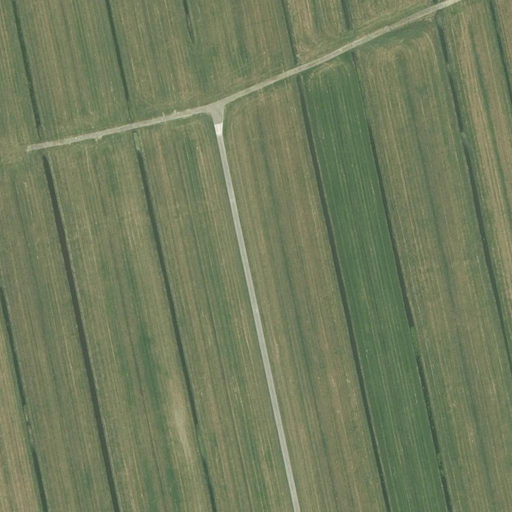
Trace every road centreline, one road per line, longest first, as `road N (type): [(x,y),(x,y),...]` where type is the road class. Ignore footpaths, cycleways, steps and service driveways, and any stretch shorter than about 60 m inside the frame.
road 1 (track): [(29,149),(213,107),(458,0)]
road 2 (track): [(296,511),(213,107)]
